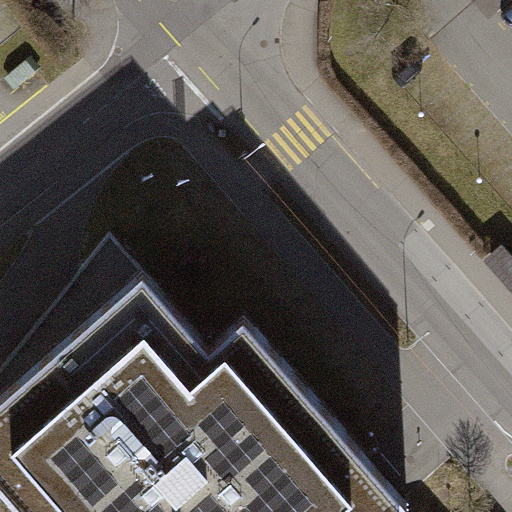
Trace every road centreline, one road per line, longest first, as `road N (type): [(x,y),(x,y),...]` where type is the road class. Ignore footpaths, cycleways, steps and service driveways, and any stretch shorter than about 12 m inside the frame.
road 1 (residential): [(188,36),(511,373)]
road 2 (residential): [(0,187),(188,36)]
